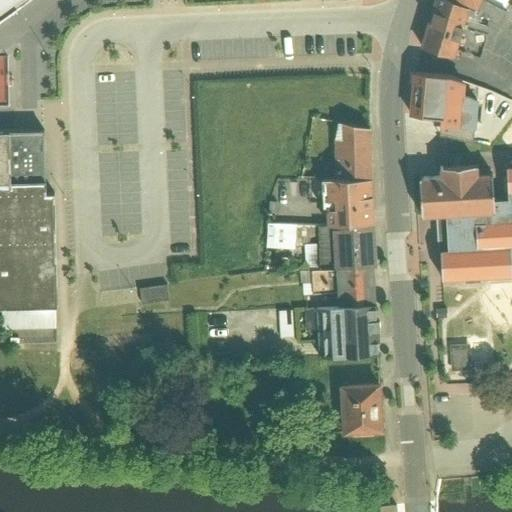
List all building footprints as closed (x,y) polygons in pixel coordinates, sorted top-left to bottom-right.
[(0,0),(0,23),(32,0),(0,0)] [(434,0),(418,45),(452,57),(471,7),(451,0),(434,0)] [(511,62),(511,6),(510,5),(485,47),(511,62)] [(476,126),(477,96),(463,96),(464,76),(419,74),(417,113),(437,114),(436,124),(476,126)] [(330,171),(377,172),(377,126),(330,126),(330,171)] [(48,127),(0,128),(0,306),(5,307),(6,330),(59,329),(56,196),(50,196),(48,127)] [(438,221),(442,289),(511,284),(511,206),(495,208),(492,172),(417,177),(421,222),(438,221)] [(328,220),(375,221),(376,176),(329,175),(328,220)] [(267,222),(267,248),(296,248),(296,222),(267,222)] [(334,269),(374,268),(375,225),(332,224),(334,269)] [(377,307),(374,268),(334,269),(314,271),(313,294),(338,293),(338,308),(377,307)] [(169,285),(142,288),(144,303),(171,299),(169,285)] [(322,356),(379,354),(377,307),(338,308),(320,309),(322,356)] [(470,346),(454,347),(455,359),(456,367),(472,365),(470,346)] [(385,390),(346,392),(349,439),(387,437),(385,390)]
